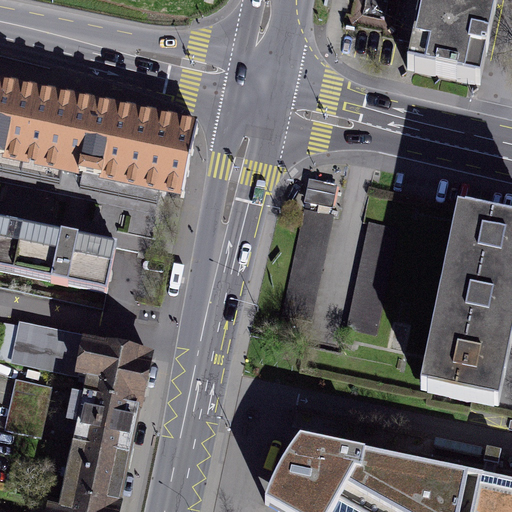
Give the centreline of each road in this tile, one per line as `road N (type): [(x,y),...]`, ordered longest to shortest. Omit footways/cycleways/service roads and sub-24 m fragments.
road 1 (secondary): [(260,86),(200,353)]
road 2 (tertiary): [(0,25),(193,64),(260,86)]
road 3 (tertiary): [(511,154),(260,86)]
road 4 (residential): [(200,353),(0,313)]
road 5 (secondary): [(200,353),(166,511)]
